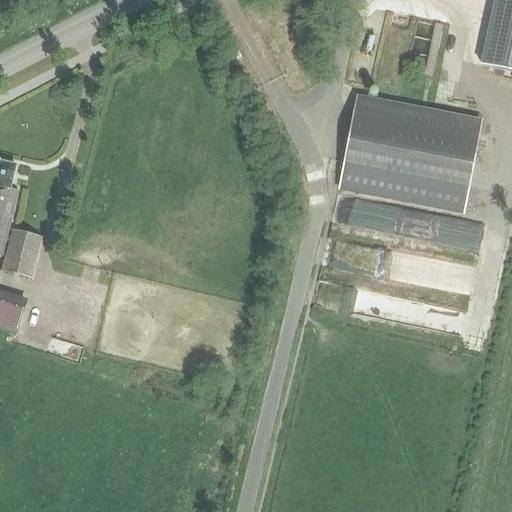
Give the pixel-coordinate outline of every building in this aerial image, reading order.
[(493,60),(511,63),(511,0),(503,0),(499,24),(493,60)] [(465,213),(470,188),(482,124),(359,100),(341,189),(465,213)] [(0,256),(3,257),(19,192),(10,190),(16,167),(0,162),(0,256)] [(32,280),(42,239),(13,232),(3,273),(32,280)] [(27,305),(12,301),(2,331),(17,336),(27,305)]
